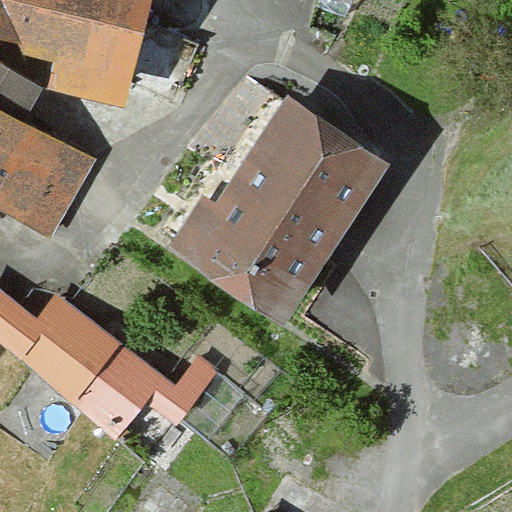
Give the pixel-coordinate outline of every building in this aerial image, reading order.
[(0,0),(0,42),(40,58),(53,63),(45,91),(123,109),(145,0),(0,0)] [(0,42),(0,103),(16,113),(40,58),(0,42)] [(390,167),(291,100),(218,206),(205,197),(173,245),(285,321),(390,167)] [(0,211),(51,241),(98,160),(16,113),(0,103),(0,211)] [(0,337),(15,350),(36,322),(0,292),(0,337)] [(36,322),(15,350),(116,429),(145,391),(176,415),(203,380),(189,369),(174,387),(57,296),(36,322)] [(511,511),(511,468),(442,511),(511,511)]
